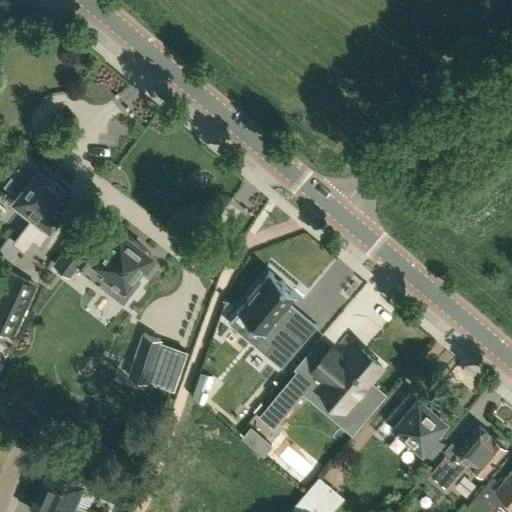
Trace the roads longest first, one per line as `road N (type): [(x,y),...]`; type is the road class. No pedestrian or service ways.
road 1 (secondary): [(334,212),(86,0)]
road 2 (secondary): [(334,212),(511,359)]
road 3 (residential): [(334,212),(372,176),(511,82)]
